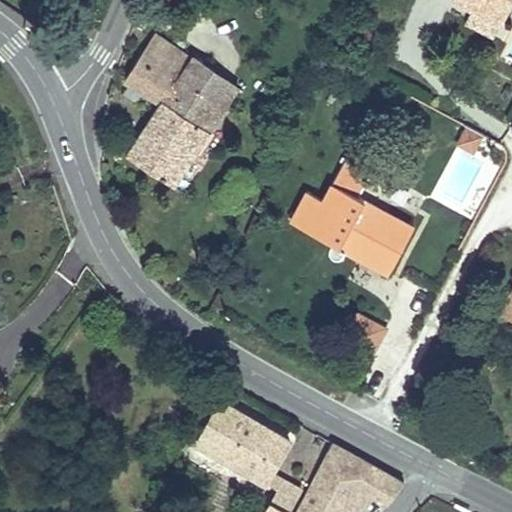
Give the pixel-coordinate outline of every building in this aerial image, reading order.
[(511,0),(451,0),(451,1),(500,27),(511,3),(511,0)] [(210,73),(150,34),(140,50),(148,55),(128,85),(162,109),(128,158),(170,188),(221,112),(195,96),(210,73)] [(235,90),(210,73),(195,96),(221,112),(235,90)] [(461,138),(476,146),(483,133),(468,125),(461,138)] [(474,150),(476,146),(461,138),(459,143),(474,150)] [(312,223),(308,229),(333,243),(330,248),(330,252),(331,255),(333,257),(336,258),(339,257),(341,255),(345,249),(353,253),(357,245),(384,260),(405,222),(358,196),(375,165),(350,152),(333,184),(337,187),(329,202),(325,200),(308,191),(296,214),(312,223)] [(333,184),(325,200),(329,202),(337,187),(333,184)] [(292,221),(308,229),(312,223),(296,214),(292,221)] [(412,226),(405,222),(384,260),(357,245),(353,253),(387,272),(412,226)] [(511,286),(499,312),(511,318),(511,286)] [(344,341),(371,355),(386,328),(358,313),(344,341)] [(266,483),(272,472),(290,440),(222,401),(198,444),(266,483)] [(356,483),(373,493),(389,503),(404,482),(332,442),(295,511),(340,511),(344,505),(356,483)] [(266,483),(280,491),(286,480),(272,472),(266,483)] [(275,501),(289,509),(301,489),(286,480),(280,491),(275,501)] [(355,511),(362,511),(373,493),(356,483),(344,505),(355,511)] [(294,511),(289,509),(275,501),(271,499),(264,511),(294,511)]
